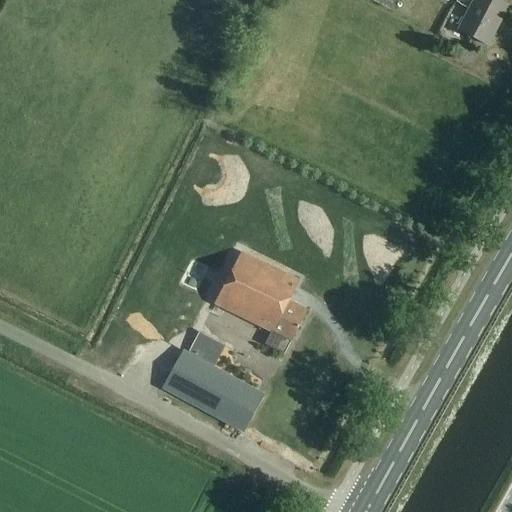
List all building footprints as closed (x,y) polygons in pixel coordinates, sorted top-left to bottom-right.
[(368,0),(390,11),(396,0),(368,0)] [(488,48),(502,20),(506,19),(510,12),(508,8),(509,6),(497,0),(472,0),(456,31),(488,48)] [(321,20),(341,26),(345,16),(325,9),(321,20)] [(284,356),(307,310),(290,301),(300,281),(240,252),(214,306),(270,333),(264,346),(284,356)] [(198,335),(188,355),(214,369),(224,348),(198,335)] [(243,434),(265,395),(214,369),(188,355),(182,352),(162,389),(243,434)]
